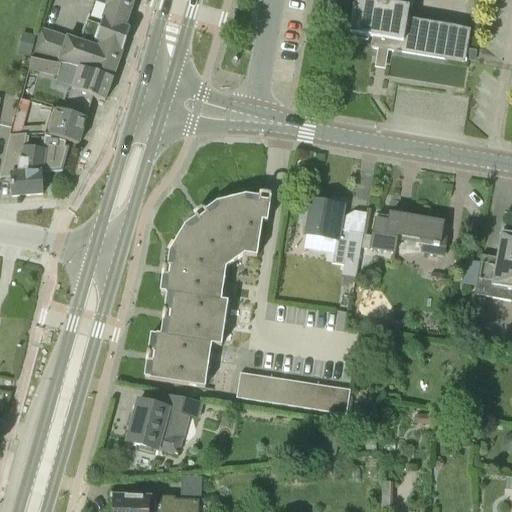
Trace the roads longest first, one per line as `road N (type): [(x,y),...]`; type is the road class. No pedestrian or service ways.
road 1 (secondary): [(91,254),(18,511)]
road 2 (tertiary): [(511,165),(250,118)]
road 3 (secondary): [(46,511),(116,262)]
road 4 (secondary): [(116,262),(166,98)]
road 5 (secondary): [(140,91),(91,254)]
